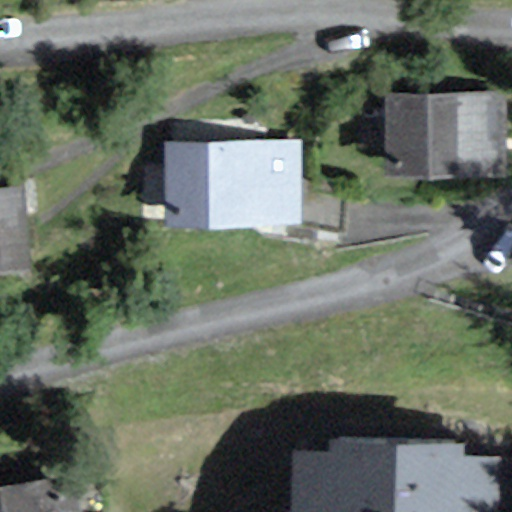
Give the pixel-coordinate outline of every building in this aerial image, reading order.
[(387,177),(510,175),(509,92),(386,93),(387,177)] [(166,228),(304,227),(303,140),(165,141),(166,228)] [(0,271),(30,269),(24,185),(0,186),(0,271)] [(293,445),(289,511),(502,511),(506,455),(293,445)] [(0,511),(82,511),(75,468),(0,480),(0,511)]
